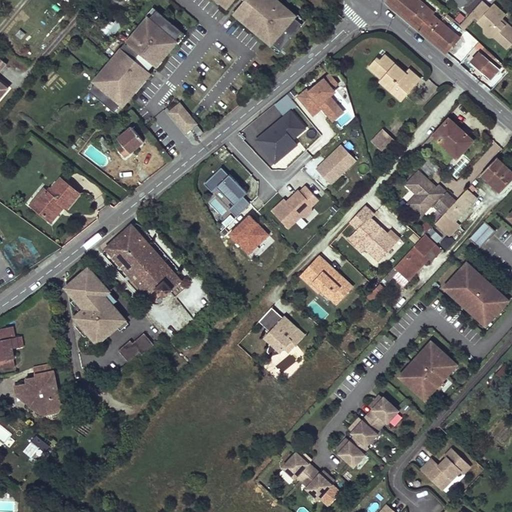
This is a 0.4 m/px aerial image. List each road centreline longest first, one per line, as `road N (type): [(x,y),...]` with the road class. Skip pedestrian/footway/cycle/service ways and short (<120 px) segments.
road 1 (residential): [(0,307),(193,156),(371,1)]
road 2 (unknown): [(471,88),(278,281)]
road 3 (secondary): [(371,1),(511,123)]
road 4 (unknown): [(65,258),(74,352),(96,359),(114,351)]
